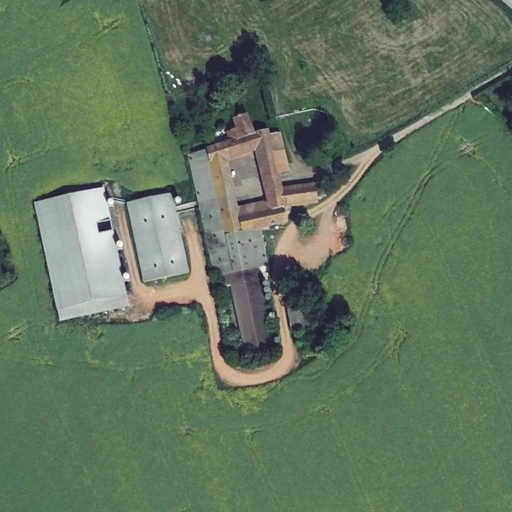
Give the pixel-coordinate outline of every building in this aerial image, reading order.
[(229,149),(204,154),(187,158),(203,235),(213,284),(221,282),(223,293),(229,292),(244,369),(275,363),(259,287),(257,275),(266,273),(258,235),(284,229),(282,216),(280,201),(279,199),(266,202),(267,208),(261,209),(263,217),(257,218),(255,209),(234,213),(223,160),(256,154),(264,193),(278,189),(277,186),(268,147),(267,143),(254,144),(250,124),(235,127),(237,137),(227,138),(229,149)] [(268,147),(277,186),(288,183),(281,145),(268,147)] [(279,199),(278,189),(264,193),(266,202),(279,199)] [(322,189),(314,196),(317,210),(326,202),(322,189)] [(33,210),(58,327),(127,312),(102,195),(33,210)] [(173,195),(127,204),(143,284),(189,275),(173,195)] [(280,201),(282,216),(317,210),(314,196),(280,201)]
